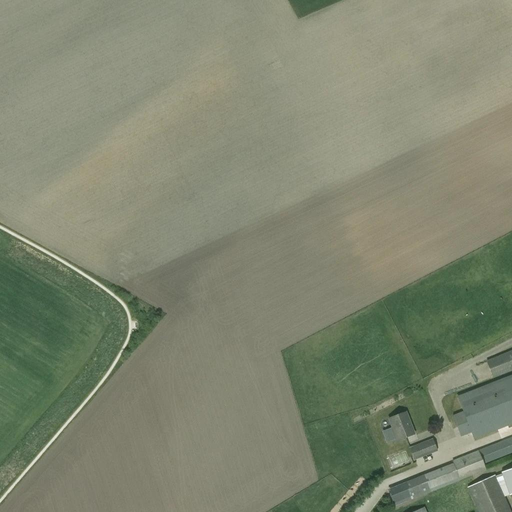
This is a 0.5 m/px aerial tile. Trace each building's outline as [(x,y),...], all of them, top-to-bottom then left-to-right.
[(511,352),(487,362),(493,378),(511,371),(511,352)] [(511,375),(457,397),(463,412),(452,416),(460,437),(471,433),(473,440),(511,424),(511,375)] [(397,441),(414,435),(406,414),(389,420),(397,441)] [(511,438),(499,443),(478,451),(478,452),(483,466),(511,454),(511,438)] [(432,439),(415,446),(420,458),(437,452),(432,439)] [(483,466),(478,452),(452,462),(453,465),(459,482),(472,476),(485,471),(485,470),(483,466)] [(504,499),(511,496),(511,468),(496,475),(504,499)] [(430,493),(424,476),(404,483),(411,501),(427,494),(430,493)] [(477,511),(510,511),(494,477),(467,489),(477,511)]
